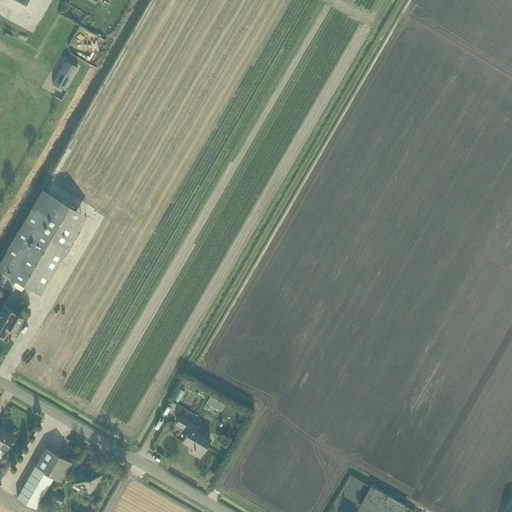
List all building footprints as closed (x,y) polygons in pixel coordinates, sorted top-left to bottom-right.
[(58,60),(61,45),(53,43),(50,59),(58,60)] [(78,66),(66,60),(53,82),(65,89),(78,66)] [(87,215),(64,202),(42,189),(0,261),(0,269),(41,294),(87,215)] [(42,312),(45,306),(31,298),(28,304),(42,312)] [(0,335),(4,337),(10,328),(16,331),(24,318),(3,306),(0,311),(0,335)] [(220,401),(216,408),(221,411),(224,404),(220,401)] [(200,458),(205,448),(212,438),(198,429),(200,425),(181,414),(175,425),(188,431),(182,442),(192,448),(190,452),(200,458)] [(0,456),(1,457),(6,448),(13,436),(2,430),(3,429),(0,426),(0,456)] [(64,457),(49,448),(45,447),(17,497),(36,508),(53,478),(61,482),(72,463),(63,458),(64,457)] [(91,495),(103,474),(90,466),(89,468),(82,464),(71,483),(91,495)] [(372,485),(372,486),(359,508),(365,511),(403,511),(407,505),(372,485)] [(63,495),(52,489),(48,497),(59,503),(63,495)]
